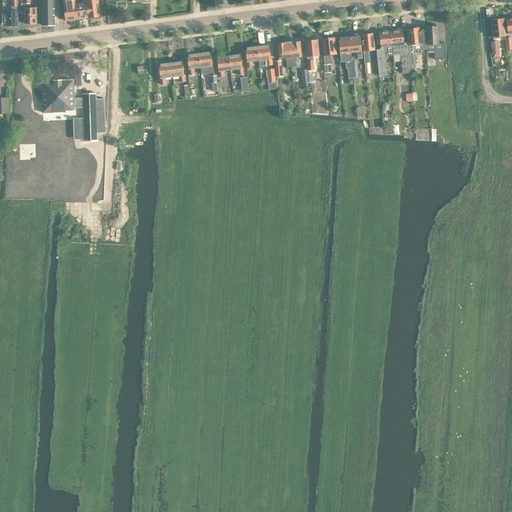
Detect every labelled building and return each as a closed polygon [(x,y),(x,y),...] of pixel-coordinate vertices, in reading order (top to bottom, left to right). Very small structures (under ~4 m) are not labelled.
[(10,0),(11,9),(5,9),(5,11),(1,11),(1,24),(5,24),(5,25),(16,25),(16,0),(10,0)] [(22,0),(22,23),(23,23),(35,22),(35,7),(29,7),(28,0),(22,0)] [(41,0),(42,25),(54,25),(53,0),(41,0)] [(73,0),(61,0),(64,20),(76,18),(74,2),(73,0)] [(80,0),(81,2),(74,2),(76,18),(88,17),(85,0),(80,0)] [(85,0),(88,17),(99,15),(97,0),(85,0)] [(492,41),(490,41),(491,54),(499,53),(497,36),(504,35),(503,18),(490,19),(492,41)] [(429,26),(425,27),(425,29),(426,44),(426,48),(426,52),(433,52),(433,60),(444,59),(444,43),(437,43),(437,26),(435,26),(435,24),(429,24),(429,26)] [(411,27),(406,27),(408,44),(406,44),(408,64),(410,64),(414,63),(413,52),(422,52),(423,50),(423,48),(426,48),(426,44),(425,29),(419,30),(418,26),(417,26),(416,25),(412,25),(411,27)] [(392,55),(401,54),(403,73),(410,72),(410,69),(410,66),(410,64),(408,64),(406,44),(406,43),(403,43),(401,29),(389,30),(391,46),(392,55)] [(391,46),(389,30),(378,32),(379,47),(380,47),(380,49),(375,50),(378,76),(387,75),(384,47),(391,46)] [(352,35),(348,36),(352,78),(358,77),(356,58),(361,58),(360,51),(359,34),(358,35),(357,33),(354,34),(352,35)] [(372,33),(360,34),(364,71),(369,70),(367,49),(373,49),(372,33)] [(338,37),(337,37),(339,53),(340,53),(341,61),(345,61),(346,68),(348,68),(349,78),(350,78),(352,78),(348,36),(345,36),(344,35),(340,35),(338,37)] [(329,64),(331,64),(330,54),(336,53),(334,37),(321,39),(323,64),(322,64),(323,74),(330,73),(329,64)] [(316,40),(310,40),(305,41),(306,57),(307,70),(313,69),(312,55),(318,55),(316,40)] [(299,42),(288,43),(290,67),(295,66),(294,57),(301,56),(299,42)] [(290,67),(288,43),(276,44),(278,59),(284,58),(285,67),(290,67)] [(268,44),(256,45),(258,60),(264,60),(265,65),(272,64),(271,58),(270,58),(268,44)] [(251,61),(257,60),(258,60),(256,45),(244,47),(246,61),(245,61),(246,67),(252,67),(251,61)] [(209,51),(197,52),(199,67),(206,67),(207,72),(213,71),(212,65),(211,65),(209,51)] [(199,67),(197,52),(186,54),(187,68),(187,75),(193,74),(193,68),(199,67)] [(240,53),(228,55),(230,70),(236,69),(237,75),(243,74),(242,68),(241,68),(240,53)] [(230,70),(228,55),(216,56),(218,71),(217,71),(217,77),(223,76),(223,71),(230,70)] [(306,57),(299,57),(302,82),(308,81),(307,70),(306,57)] [(181,60),(168,62),(170,77),(178,76),(179,81),(185,81),(184,74),(183,75),(181,60)] [(170,77),(168,62),(157,64),(159,78),(158,78),(159,84),(165,83),(165,78),(170,77)] [(274,68),(266,69),(268,82),(275,81),(274,68)] [(216,75),(209,76),(211,91),(218,90),(217,87),(217,82),(216,75)] [(76,79),(44,80),(44,112),(67,112),(67,110),(76,110),(76,108),(76,98),(76,79)] [(73,119),(74,140),(97,139),(97,133),(105,132),(104,99),(96,99),(96,93),(83,94),(83,98),(76,98),(76,108),(83,107),(83,118),(73,119)] [(0,97),(0,112),(8,112),(7,97),(0,97)] [(27,173),(43,172),(43,159),(27,160),(27,173)]
